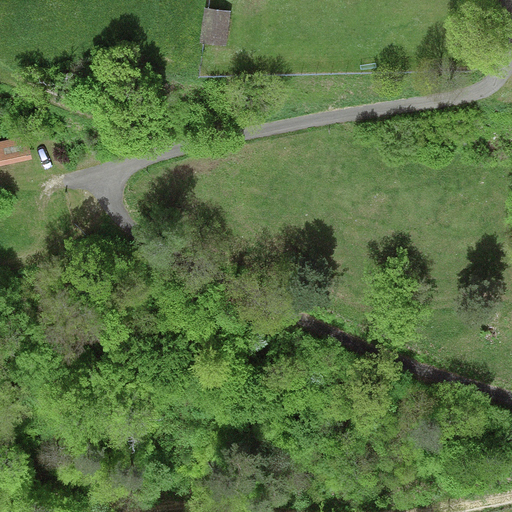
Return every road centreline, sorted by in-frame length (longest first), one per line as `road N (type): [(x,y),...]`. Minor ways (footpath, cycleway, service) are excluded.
road 1 (track): [(511,54),(494,80),(469,93),(151,155),(120,168),(108,190),(120,214),(143,232),(220,277),(511,398)]
road 2 (track): [(0,265),(86,224),(108,190)]
